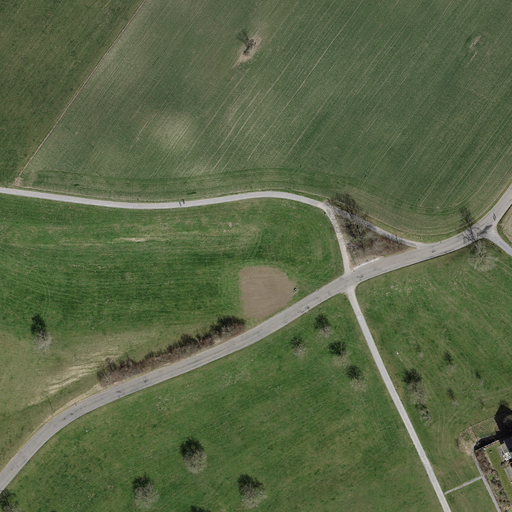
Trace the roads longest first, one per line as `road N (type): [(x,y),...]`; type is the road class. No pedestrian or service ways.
road 1 (unclassified): [(511,194),(484,230),(463,241),(347,281),(240,342),(71,413),(0,492)]
road 2 (track): [(0,191),(135,207),(285,195),(437,250)]
road 3 (track): [(347,281),(445,511)]
